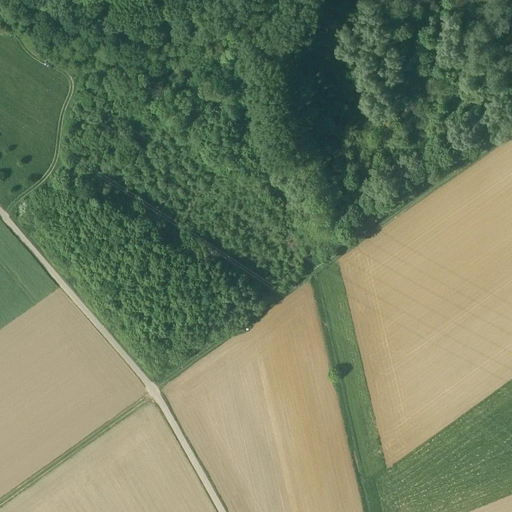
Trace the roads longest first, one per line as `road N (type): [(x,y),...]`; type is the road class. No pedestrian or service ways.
road 1 (track): [(511,140),(158,397)]
road 2 (track): [(222,511),(160,399),(0,213)]
road 3 (track): [(1,511),(160,399)]
